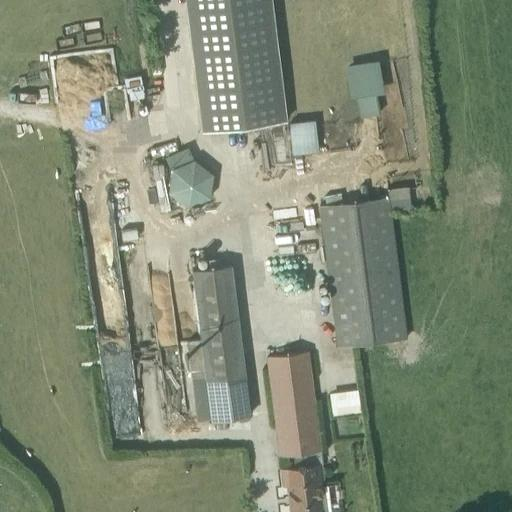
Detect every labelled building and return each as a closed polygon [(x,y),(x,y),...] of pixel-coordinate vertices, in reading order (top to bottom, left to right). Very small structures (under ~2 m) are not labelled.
[(185,0),(200,130),(284,120),(270,0),(185,0)] [(359,114),(380,109),(376,91),(354,96),(359,114)] [(311,117),(285,121),(290,152),(316,149),(311,117)] [(172,206),(208,196),(193,143),(157,154),(172,206)] [(387,196),(338,202),(319,205),(337,347),(405,338),(387,196)] [(210,419),(249,414),(230,265),(191,270),(210,419)] [(321,511),(318,482),(322,481),(320,463),(321,463),(308,351),(266,355),(282,486),(286,485),(288,511),(321,511)] [(330,390),(332,412),(358,409),(356,388),(330,390)]
